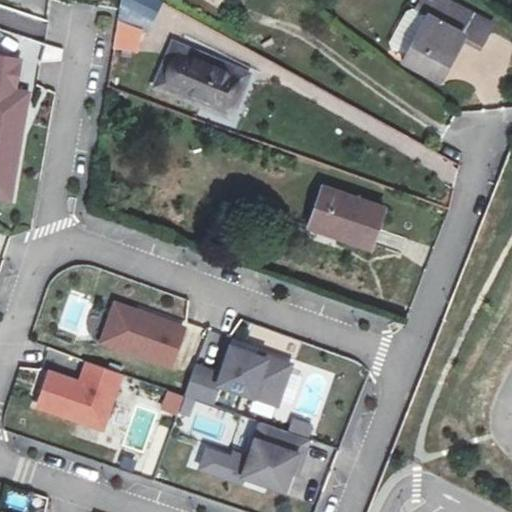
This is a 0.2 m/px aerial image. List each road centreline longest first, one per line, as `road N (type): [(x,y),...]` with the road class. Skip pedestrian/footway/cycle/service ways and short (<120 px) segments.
road 1 (residential): [(54,248),(90,246),(407,359)]
road 2 (residential): [(407,359),(489,139)]
road 3 (residential): [(54,248),(83,17)]
road 4 (residential): [(349,511),(407,359)]
road 5 (residential): [(0,459),(151,511)]
road 6 (residential): [(0,372),(36,264),(54,248)]
